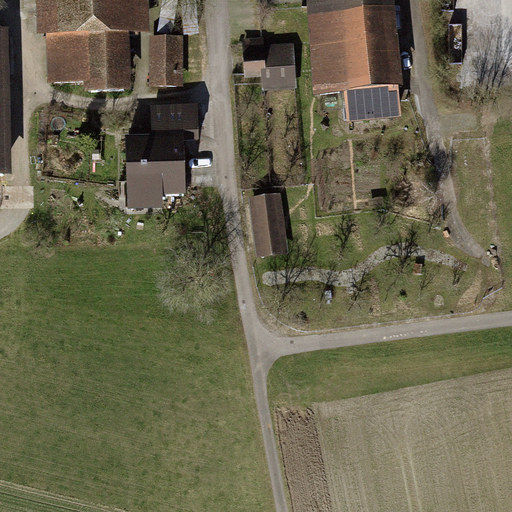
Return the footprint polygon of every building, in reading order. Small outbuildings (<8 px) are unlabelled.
[(138,0),(47,0),(48,37),(54,36),(55,82),(91,81),(91,92),(124,91),(122,36),(139,36),(138,0)] [(328,0),(329,6),(308,7),(314,98),(348,96),(350,130),(401,127),(393,0),(328,0)] [(266,39),(246,40),(247,80),(265,80),(265,96),(296,95),(295,46),(266,46),(266,39)] [(177,43),(154,43),(155,87),(177,87),(177,43)] [(154,139),(128,140),(130,198),(184,195),(182,142),(198,142),(197,106),(153,108),(154,139)] [(279,199),(251,201),(259,261),(287,260),(279,199)]
